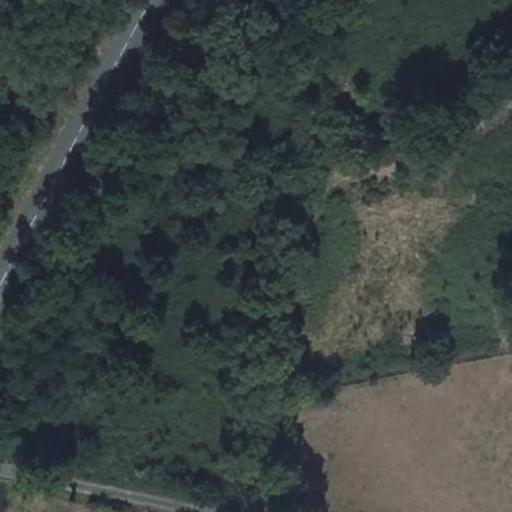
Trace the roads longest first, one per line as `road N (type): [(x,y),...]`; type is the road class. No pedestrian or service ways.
road 1 (tertiary): [(147,0),(0,290)]
road 2 (unclassified): [(0,468),(205,511)]
